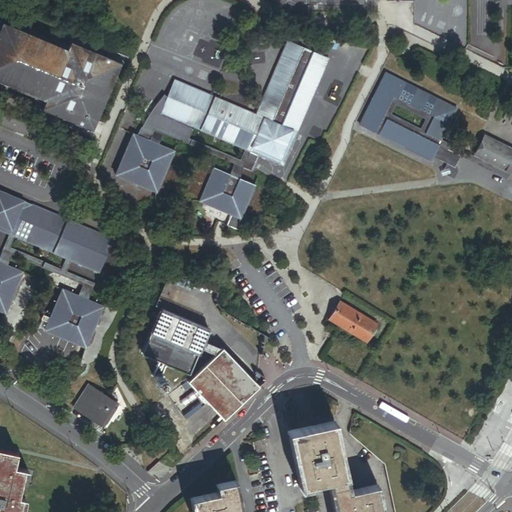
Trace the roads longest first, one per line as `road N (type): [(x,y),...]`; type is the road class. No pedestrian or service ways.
road 1 (residential): [(156,502),(285,381),(301,376),(327,381),(511,485)]
road 2 (residential): [(0,384),(156,502)]
road 3 (unknown): [(275,390),(289,511)]
